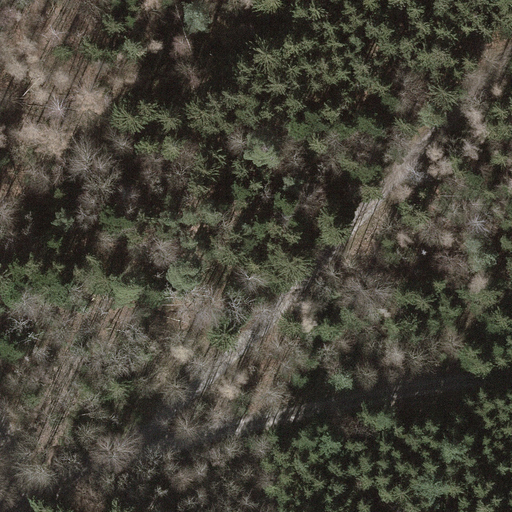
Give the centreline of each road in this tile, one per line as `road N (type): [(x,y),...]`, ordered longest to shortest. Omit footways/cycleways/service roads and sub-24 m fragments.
road 1 (track): [(130,455),(258,331),(511,52)]
road 2 (track): [(19,501),(130,455),(274,416),(511,371)]
